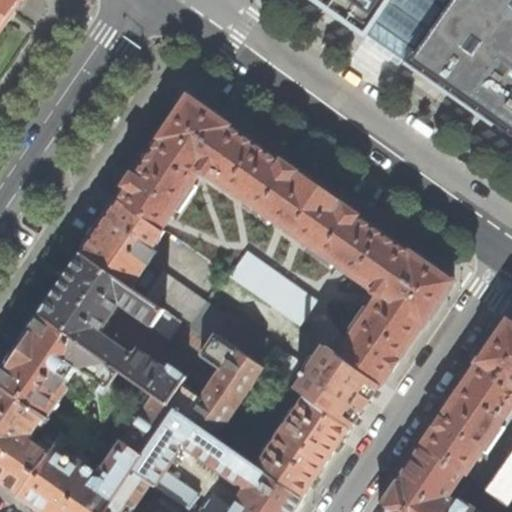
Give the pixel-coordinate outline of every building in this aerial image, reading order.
[(0,0),(0,32),(11,16),(22,0),(0,0)] [(511,0),(317,0),(367,34),(368,33),(390,0),(404,0),(392,20),(410,33),(425,12),(435,18),(407,59),(405,61),(495,124),(496,122),(511,132),(511,0)] [(390,0),(368,33),(386,45),(407,59),(435,18),(425,12),(410,33),(392,20),(404,0),(390,0)] [(128,190),(120,201),(161,229),(204,170),(383,296),(342,356),(383,384),(408,348),(424,324),(426,325),(454,281),(425,260),(412,251),(410,252),(353,212),(349,209),(349,207),(291,167),(289,168),(286,166),(227,124),(228,123),(215,114),(185,93),(149,146),(155,150),(137,177),(133,174),(128,180),(124,187),(128,190)] [(99,231),(84,254),(182,323),(211,342),(216,335),(265,369),(287,384),(300,365),(227,313),(223,314),(150,264),(158,252),(154,249),(165,232),(161,229),(120,201),(99,231)] [(62,286),(43,315),(136,382),(157,396),(168,404),(183,383),(187,376),(172,366),(169,369),(138,347),(134,354),(103,331),(122,304),(171,338),(182,323),(84,254),(62,286)] [(18,351),(0,377),(0,383),(46,416),(49,418),(62,400),(58,397),(77,368),(86,366),(88,373),(110,388),(114,383),(128,393),(136,382),(43,315),(18,351)] [(458,397),(426,444),(465,472),(466,473),(511,405),(511,322),(508,320),(480,362),(481,363),(458,397)] [(216,438),(265,369),(216,335),(211,342),(202,355),(223,369),(203,398),(183,383),(168,404),(177,411),(216,438)] [(367,407),(383,384),(342,356),(327,346),(308,374),(305,372),(302,375),(305,377),(296,391),(306,398),(351,430),(367,407)] [(0,481),(21,497),(51,454),(33,442),(27,443),(25,434),(36,431),(46,416),(0,383),(0,481)] [(43,511),(107,511),(136,471),(177,411),(168,404),(157,396),(137,424),(123,444),(123,446),(114,459),(115,464),(106,477),(98,475),(95,472),(101,461),(99,458),(94,458),(88,467),(86,466),(85,467),(55,447),(51,454),(21,497),(43,511)] [(326,467),(351,430),(306,398),(288,426),(286,425),(278,436),(279,438),(258,467),(304,499),(326,467)] [(177,411),(136,471),(153,483),(191,510),(200,498),(166,473),(180,452),(179,442),(184,442),(188,440),(189,448),(239,482),(244,482),(247,485),(248,492),(246,491),(234,509),(213,495),(202,511),(295,511),(304,499),(258,467),(216,438),(177,411)] [(379,511),(435,511),(448,496),(465,472),(426,444),(401,481),(379,511)] [(511,457),(491,488),(511,502),(511,500),(511,457)] [(133,511),(134,511),(153,483),(136,471),(107,511),(133,511)] [(479,511),(461,499),(457,503),(448,496),(435,511),(479,511)]
